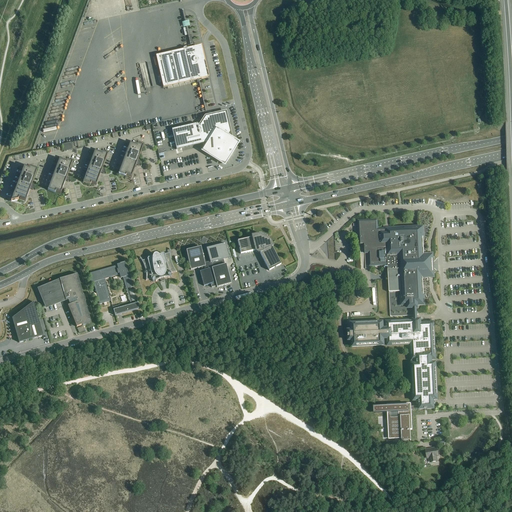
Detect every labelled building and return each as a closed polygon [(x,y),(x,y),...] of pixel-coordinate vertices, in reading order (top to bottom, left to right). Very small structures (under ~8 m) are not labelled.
[(196,19),(183,21),(184,27),(187,26),(188,33),(186,33),(186,34),(189,34),(192,45),(201,44),(196,19)] [(183,50),(156,56),(163,88),(199,80),(198,79),(205,77),(204,73),(204,68),(203,65),(202,60),(201,57),(200,52),(198,48),(192,50),(191,48),(187,49),(186,47),(183,49),(183,50)] [(207,148),(208,150),(208,152),(209,154),(211,156),(212,157),(214,159),(216,159),(219,160),(221,160),(223,160),(225,159),(227,158),(229,157),(230,155),(231,153),(232,151),(233,149),(233,147),(232,145),(232,142),(231,140),(229,139),(228,137),(227,137),(230,132),(225,113),(205,117),(200,126),(197,124),(172,130),(176,150),(208,143),(208,146),(207,148)] [(62,145),(64,152),(72,150),(71,143),(62,145)] [(139,161),(138,160),(143,147),(137,144),(136,146),(130,144),(118,174),(125,177),(126,176),(131,177),(136,165),(138,166),(138,165),(140,164),(141,167),(141,166),(140,161),(139,161)] [(83,183),(90,185),(91,184),(96,186),(101,173),(103,174),(103,173),(105,172),(105,175),(106,174),(105,169),(104,169),(102,168),(108,155),(102,152),(101,154),(94,152),(83,183)] [(67,161),(66,162),(59,160),(48,191),(55,193),(56,192),(61,194),(65,181),(67,182),(68,181),(70,181),(70,183),(69,177),(67,176),(72,163),(67,161)] [(24,168),(11,203),(18,201),(19,199),(25,202),(30,189),(32,190),(32,189),(34,189),(35,191),(34,185),(32,185),(37,171),(29,168),(29,170),(24,168)] [(434,258),(434,253),(432,253),(430,253),(421,253),(421,237),(423,237),(422,228),(418,228),(418,226),(415,226),(413,226),(413,227),(413,228),(377,230),(377,221),(358,222),(360,245),(364,245),(365,254),(369,253),(370,267),(388,266),(390,317),(414,316),(414,319),(414,321),(413,321),(413,323),(386,324),(386,329),(383,329),(383,325),(351,326),(351,331),(348,331),(348,342),(352,341),(352,346),(384,344),(384,340),(387,340),(387,344),(413,343),(414,361),(417,361),(417,365),(414,365),(416,401),(419,401),(419,407),(408,408),(407,404),(389,405),(389,407),(374,408),(374,414),(389,413),(390,438),(402,437),(402,438),(409,438),(408,410),(413,410),(419,410),(434,409),(433,400),(435,400),(433,364),(431,364),(431,360),(433,360),(431,323),(421,324),(420,320),(417,321),(417,319),(417,316),(418,316),(418,313),(418,310),(417,305),(424,305),(424,295),(421,295),(421,279),(431,279),(433,279),(435,278),(435,269),(434,266),(434,262),(434,258)] [(240,254),(255,251),(259,252),(269,271),(281,265),(270,244),(272,243),(270,241),(269,239),(267,237),(265,236),(262,235),(260,235),(258,235),(255,235),(255,237),(237,241),(240,254)] [(211,269),(216,287),(217,288),(231,284),(226,265),(225,265),(223,260),(229,258),(225,244),(206,249),(206,251),(211,269)] [(202,268),(203,271),(211,269),(206,251),(202,251),(201,247),(186,251),(191,270),(202,268)] [(159,256),(157,256),(156,255),(155,255),(155,256),(154,256),(154,257),(152,257),(148,258),(148,259),(147,259),(142,261),(141,258),(140,257),(140,258),(140,259),(142,261),(142,262),(143,265),(144,265),(145,268),(145,269),(146,272),(146,273),(146,276),(146,277),(146,280),(146,281),(147,281),(147,280),(151,279),(152,280),(152,279),(152,280),(152,281),(152,282),(153,282),(154,282),(155,281),(156,282),(160,280),(160,281),(165,280),(164,278),(169,278),(169,277),(170,277),(171,277),(172,277),(172,276),(172,275),(171,275),(171,274),(172,274),(176,272),(176,273),(177,272),(176,271),(174,269),(174,268),(173,265),(172,264),(171,262),(171,261),(170,258),(170,257),(170,254),(170,253),(170,250),(170,249),(169,249),(169,250),(169,253),(164,255),(164,254),(163,254),(159,255),(159,256)] [(89,275),(89,276),(92,283),(93,283),(99,302),(110,299),(105,279),(109,278),(108,277),(120,274),(121,278),(124,277),(127,289),(133,287),(130,275),(128,276),(125,263),(120,264),(120,265),(91,274),(90,274),(90,275),(89,275)] [(211,269),(203,271),(200,272),(204,286),(211,284),(212,288),(216,287),(211,269)] [(59,279),(60,280),(40,289),(45,307),(66,301),(68,301),(70,305),(68,306),(77,327),(82,325),(83,326),(86,325),(85,325),(91,323),(85,302),(84,296),(82,296),(77,275),(59,279)] [(363,297),(357,282),(352,284),(358,299),(363,297)] [(12,319),(19,343),(43,336),(34,302),(12,319)] [(118,309),(113,310),(115,316),(139,309),(138,303),(120,308),(118,309)] [(426,450),(427,458),(431,458),(432,463),(437,462),(436,457),(438,456),(437,448),(426,450)]
